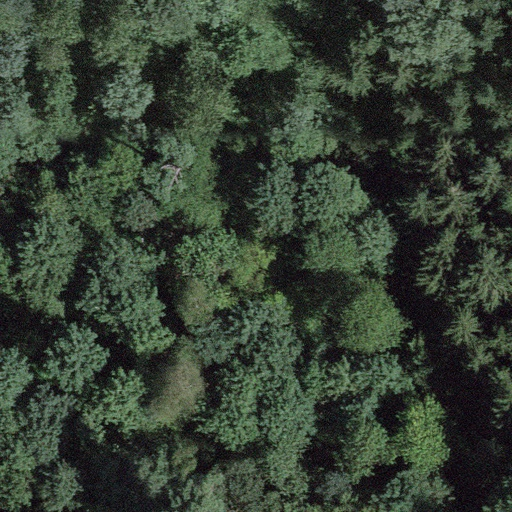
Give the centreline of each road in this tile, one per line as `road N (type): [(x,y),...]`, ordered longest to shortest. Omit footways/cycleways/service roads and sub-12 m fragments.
road 1 (track): [(463,511),(438,388),(306,0)]
road 2 (track): [(162,0),(0,50)]
